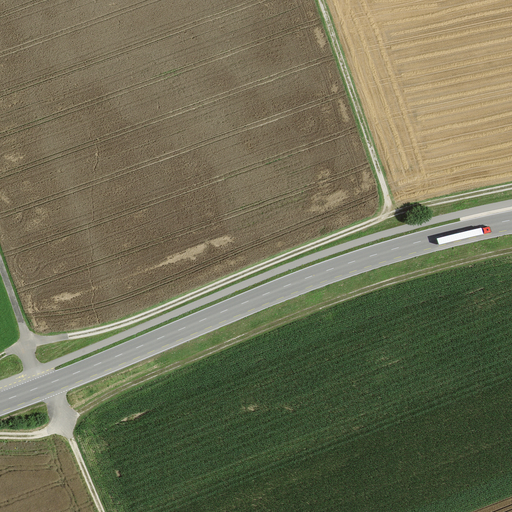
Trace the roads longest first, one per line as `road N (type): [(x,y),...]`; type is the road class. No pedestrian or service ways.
road 1 (primary): [(0,401),(334,268),(511,219)]
road 2 (track): [(511,185),(388,215),(128,321),(27,340)]
road 3 (track): [(511,250),(423,269),(283,320),(81,407),(64,424)]
road 4 (track): [(320,0),(388,215)]
